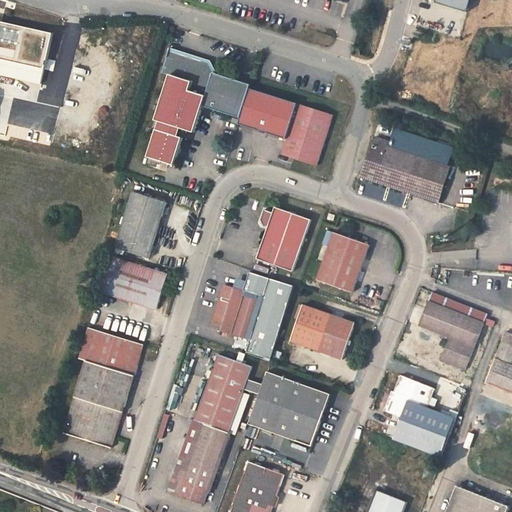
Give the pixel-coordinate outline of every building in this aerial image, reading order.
[(434,0),(434,1),(467,10),(469,0),(434,0)] [(0,74),(41,83),(52,33),(0,20),(0,74)] [(182,128),(195,132),(202,108),(241,119),(250,89),(251,86),(214,74),(214,73),(209,64),(169,52),(162,76),(169,78),(157,120),(160,121),(164,122),(162,131),(157,130),(149,156),(175,164),(183,138),(180,137),(176,135),(178,127),(182,128)] [(0,133),(4,134),(15,85),(1,81),(0,85),(0,133)] [(318,166),(333,116),(334,116),(298,104),(250,89),(241,119),(239,125),(287,140),(282,155),(318,166)] [(451,167),(373,143),(362,178),(440,204),(451,167)] [(134,192),(117,248),(125,251),(149,258),(167,203),(134,192)] [(289,212),(276,208),(274,213),(269,227),(257,258),(294,271),(312,220),(299,215),(289,212)] [(265,226),(269,227),(274,213),(265,211),(261,220),(265,226)] [(370,245),(335,233),(318,280),(353,293),(370,245)] [(168,275),(114,258),(104,292),(157,309),(168,275)] [(264,298),(251,340),(247,353),(270,360),(293,288),(251,274),(245,292),(264,298)] [(245,292),(225,286),(213,328),(251,340),(264,298),(245,292)] [(434,292),(430,302),(421,325),(451,337),(442,360),(466,370),(484,323),(487,313),(434,292)] [(291,340),(320,350),(343,359),(356,323),(303,305),(291,340)] [(89,327),(89,328),(79,359),(87,361),(65,432),(112,447),(132,386),(134,378),(145,345),(145,344),(89,327)] [(511,333),(506,331),(502,341),(487,382),(511,392),(511,333)] [(195,420),(206,424),(194,459),(189,472),(178,468),(170,492),(205,504),(230,432),(232,426),(245,388),(249,378),(253,366),(242,362),(238,360),(219,353),(195,420)] [(260,394),(249,423),(312,446),(332,393),(268,371),(264,383),(263,383),(262,386),(260,394)] [(436,389),(402,375),(395,392),(393,391),(387,405),(389,406),(388,410),(392,412),(392,413),(403,418),(402,421),(417,427),(420,421),(422,423),(429,407),(436,389)] [(263,383),(249,378),(245,388),(260,394),(262,386),(263,383)] [(174,384),(166,409),(171,410),(179,385),(174,384)] [(417,427),(402,421),(396,439),(443,458),(456,418),(429,407),(422,423),(420,421),(417,427)] [(249,424),(245,436),(257,440),(261,428),(249,424)] [(183,455),(178,468),(189,472),(194,459),(183,455)] [(271,511),(284,475),(249,462),(231,511),(271,511)] [(507,511),(510,507),(457,486),(447,511),(507,511)] [(403,511),(408,502),(377,490),(368,511),(403,511)]
